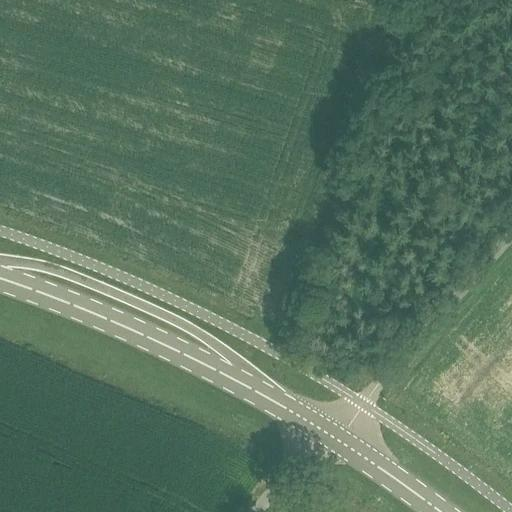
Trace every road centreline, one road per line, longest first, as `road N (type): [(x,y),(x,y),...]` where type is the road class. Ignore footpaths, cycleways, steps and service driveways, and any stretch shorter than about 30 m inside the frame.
road 1 (secondary): [(328,434),(143,334),(0,278)]
road 2 (track): [(366,407),(511,244)]
road 3 (secondary): [(436,511),(328,434)]
